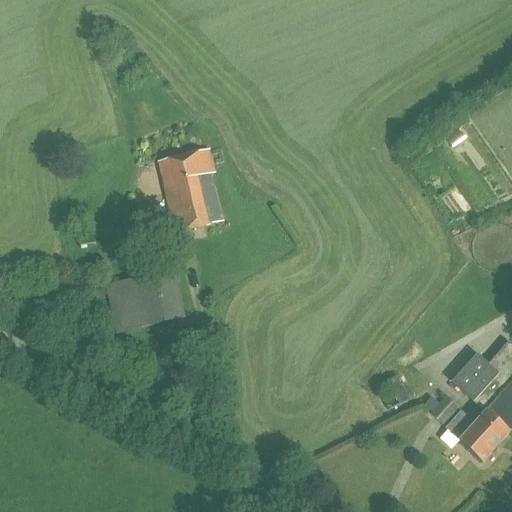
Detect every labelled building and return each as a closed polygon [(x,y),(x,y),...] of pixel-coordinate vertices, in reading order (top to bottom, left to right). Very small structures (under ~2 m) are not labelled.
[(167,86),(148,91),(150,100),(169,95),(167,86)] [(128,95),(127,118),(146,118),(146,95),(128,95)] [(174,234),(223,222),(211,174),(214,173),(209,150),(157,163),(174,234)] [(116,335),(185,319),(175,270),(105,286),(116,335)] [(511,346),(508,343),(488,365),(477,355),(451,383),(485,414),(487,411),(510,432),(511,430),(511,346)] [(388,412),(411,399),(399,377),(375,388),(388,412)] [(443,426),(459,408),(447,396),(430,415),(443,426)] [(424,407),(432,413),(439,405),(432,398),(424,407)] [(475,425),(460,411),(444,430),(459,443),(482,464),(509,434),(486,413),(475,425)]
